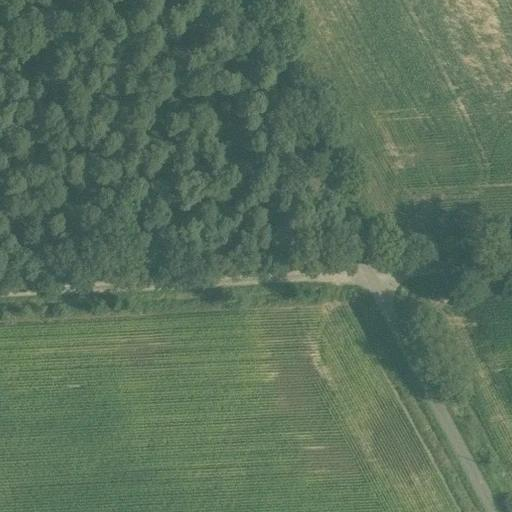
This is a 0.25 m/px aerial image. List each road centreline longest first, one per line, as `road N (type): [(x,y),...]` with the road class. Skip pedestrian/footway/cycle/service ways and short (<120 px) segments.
road 1 (track): [(373,257),(0,281)]
road 2 (unclassified): [(373,257),(233,0)]
road 3 (unclassified): [(507,511),(373,257)]
road 4 (unclassified): [(511,250),(373,257)]
